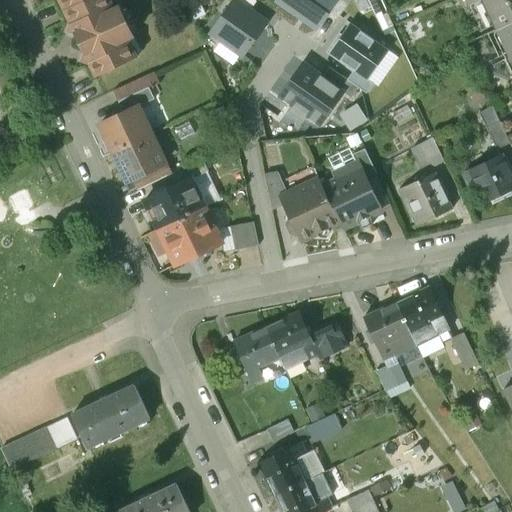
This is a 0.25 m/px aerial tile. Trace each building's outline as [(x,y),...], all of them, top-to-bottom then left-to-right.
[(57,0),(69,23),(65,31),(74,35),(83,54),(80,61),(88,65),(94,78),(135,58),(133,53),(137,51),(131,37),(133,36),(119,7),(117,8),(113,0),(57,0)] [(232,0),(233,1),(249,12),(256,2),(253,0),(232,0)] [(336,0),(276,0),(276,1),(315,29),(336,0)] [(511,0),(484,0),(482,1),(496,31),(502,28),(511,23),(511,0)] [(249,12),(233,1),(210,33),(243,56),(266,24),(249,12)] [(388,51),(349,23),(328,53),(353,70),(367,80),(388,51)] [(511,23),(502,28),(505,34),(501,36),(511,59),(511,23)] [(320,77),(303,65),(280,97),(319,125),(341,93),(342,92),(320,77)] [(327,67),(320,77),(342,92),(341,93),(350,99),(357,88),(346,80),(327,67)] [(367,80),(353,70),(346,80),(357,88),(366,94),(373,84),(367,80)] [(148,87),(117,102),(122,112),(137,105),(138,107),(154,99),(148,87)] [(122,112),(98,123),(111,152),(150,134),(138,107),(137,105),(122,112)] [(501,123),(488,129),(498,151),(511,145),(501,123)] [(150,134),(111,152),(125,181),(133,177),(164,163),(150,134)] [(433,138),(412,145),(421,172),(442,165),(433,138)] [(378,178),(364,150),(353,155),(357,164),(358,164),(368,183),(378,178)] [(511,178),(502,156),(473,169),(473,170),(464,174),(473,194),(479,191),(485,204),(511,191),(511,178)] [(406,157),(390,160),(393,179),(410,176),(406,157)] [(204,158),(169,174),(174,184),(190,176),(191,178),(209,170),(204,158)] [(164,163),(133,177),(139,188),(169,174),(164,163)] [(357,164),(334,175),(336,179),(322,186),(340,223),(343,230),(358,223),(361,230),(373,225),(370,217),(381,212),(368,183),(358,164),(357,164)] [(278,172),(264,175),(271,210),(284,204),(281,197),(288,194),(278,172)] [(436,175),(401,192),(417,227),(452,211),(436,175)] [(174,184),(144,198),(149,209),(143,212),(146,219),(153,217),(158,227),(180,217),(204,206),(191,178),(190,176),(174,184)] [(288,194),(281,197),(284,204),(290,217),(286,224),(291,233),(299,236),(302,241),(317,234),(318,238),(326,239),(330,232),(328,228),(340,223),(322,186),(319,179),(288,194)] [(204,206),(180,217),(197,253),(201,251),(203,255),(205,255),(210,253),(210,251),(209,248),(221,242),(204,206)] [(158,227),(157,228),(174,264),(197,253),(180,217),(158,227)] [(253,222),(241,225),(246,248),(258,245),(253,222)] [(241,225),(229,227),(234,250),(246,248),(241,225)] [(428,289),(395,304),(410,334),(431,324),(436,335),(447,329),(428,289)] [(395,304),(363,320),(382,360),(393,355),(388,345),(410,334),(395,304)] [(298,314),(266,328),(279,359),(301,350),(305,360),(316,356),(298,314)] [(266,328),(233,342),(251,384),(262,379),(257,369),(279,359),(266,328)] [(464,335),(449,341),(458,360),(472,353),(464,335)] [(387,367),(375,372),(384,391),(396,385),(387,367)] [(345,385),(332,391),(341,411),(354,405),(345,385)] [(511,385),(502,390),(511,410),(511,385)] [(135,386),(72,414),(87,447),(150,419),(135,386)] [(312,421),(326,415),(319,401),(306,408),(312,421)] [(333,415),(307,427),(315,444),(341,432),(333,415)] [(66,418),(44,428),(54,449),(76,439),(66,418)] [(286,420),(267,430),(273,443),(292,434),(286,420)] [(44,428),(1,448),(10,469),(54,449),(44,428)] [(300,444),(259,464),(274,496),(304,481),(295,460),(305,455),(300,444)] [(304,481),(274,496),(281,511),(325,511),(331,509),(326,500),(333,497),(322,473),(304,481)] [(189,511),(176,484),(117,511),(189,511)] [(367,491),(346,501),(350,511),(354,511),(373,503),(367,491)] [(377,511),(373,503),(354,511),(377,511)]
